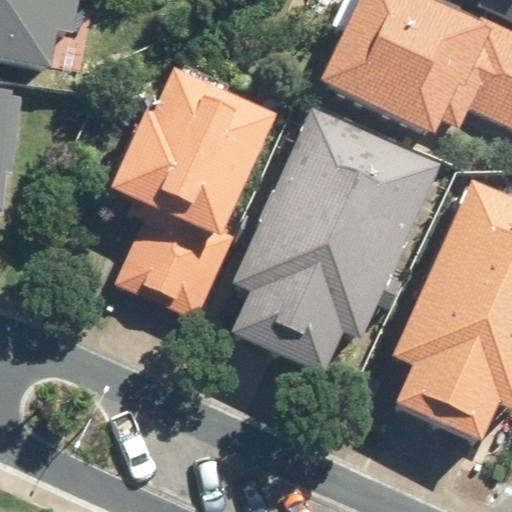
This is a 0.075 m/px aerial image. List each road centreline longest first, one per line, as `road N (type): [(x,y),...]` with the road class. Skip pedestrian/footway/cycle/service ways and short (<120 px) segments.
road 1 (residential): [(7,335),(403,511)]
road 2 (residential): [(164,511),(0,436)]
